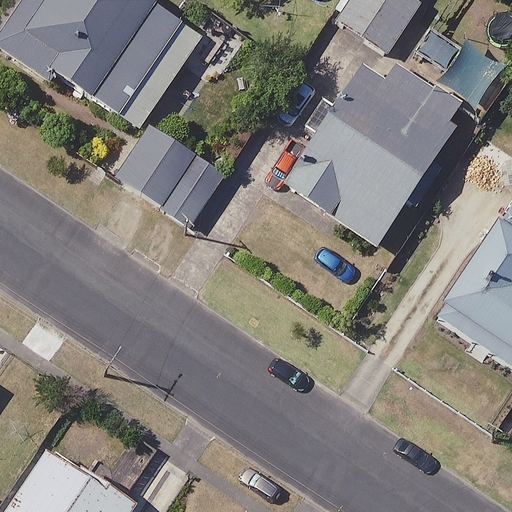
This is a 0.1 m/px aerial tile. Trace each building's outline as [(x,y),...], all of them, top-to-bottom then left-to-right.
[(198,43),(133,0),(18,0),(0,28),(0,57),(47,89),(53,80),(136,136),(198,43)] [(422,0),(353,0),(336,26),(384,58),(422,0)] [(457,121),(365,60),(279,189),(372,250),(457,121)] [(219,182),(138,134),(109,183),(190,230),(219,182)] [(511,205),(510,204),(432,321),(511,374),(511,205)] [(130,511),(132,509),(46,452),(6,511),(130,511)]
